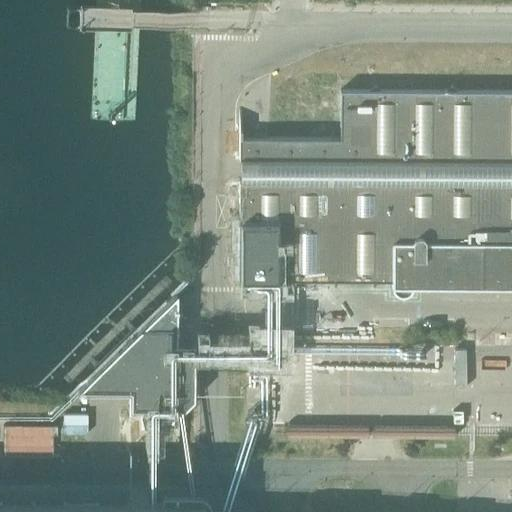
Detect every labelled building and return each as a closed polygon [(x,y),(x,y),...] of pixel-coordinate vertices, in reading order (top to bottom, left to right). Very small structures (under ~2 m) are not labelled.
[(511,159),(511,90),(369,90),(339,89),(339,137),(238,137),(238,158),(511,159)] [(471,240),(471,222),(490,222),(490,182),(238,180),(238,278),(391,279),(391,285),(391,287),(392,289),(392,290),(393,291),(394,293),(396,294),(399,295),(401,296),(404,296),(405,295),(407,294),(409,293),(410,292),(410,291),(411,291),(412,289),(412,288),(412,287),(412,285),(482,286),(482,285),(482,240),(471,240)] [(511,181),(490,182),(490,222),(471,222),(471,240),(482,240),(482,285),(492,285),(511,285),(511,181)] [(193,398),(194,343),(176,342),(176,293),(175,293),(77,389),(78,390),(128,390),(128,406),(127,406),(127,408),(183,408),(193,398)] [(195,487),(160,487),(160,502),(0,500),(0,511),(204,511),(205,511),(206,509),(207,508),(207,507),(208,506),(208,505),(208,503),(208,501),(208,498),(207,496),(206,494),(205,492),(203,491),(202,490),(199,488),(198,488),(195,487)]
